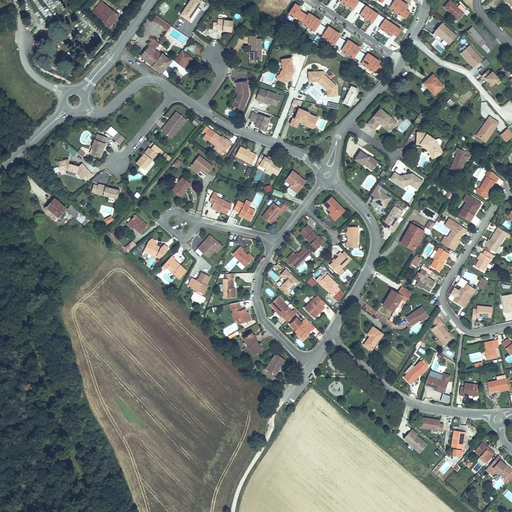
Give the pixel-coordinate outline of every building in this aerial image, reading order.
[(202,0),(190,0),(187,6),(190,8),(185,15),(190,19),(202,0)] [(341,0),(341,1),(353,10),(355,8),(361,12),(360,15),(373,23),(374,21),(380,25),(379,28),(392,36),(393,34),(397,36),(401,30),(357,0),(341,0)] [(378,0),(380,1),(381,0),(388,5),(387,6),(405,19),(410,12),(406,9),(407,8),(405,6),(407,4),(401,0),(397,0),(397,1),(395,0),(378,0)] [(450,0),(444,7),(458,20),(464,13),(458,7),(450,0)] [(103,2),(99,8),(103,11),(107,5),(103,2)] [(300,6),(295,3),(288,14),(295,18),(296,17),(303,22),(302,23),(315,32),(315,30),(322,35),(321,36),(334,45),(335,44),(342,49),(341,50),(354,58),(355,57),(362,62),(361,63),(373,72),(374,71),(378,73),(383,66),(379,64),(376,62),(377,61),(378,60),(374,57),(370,54),(370,55),(369,57),(366,55),(359,50),(357,49),(358,47),(359,46),(351,41),(350,42),(349,43),(347,42),(340,37),(337,35),(338,34),(339,33),(331,27),(330,29),(329,30),(327,28),(320,24),(318,22),(319,21),(319,19),(311,14),(311,15),(310,17),(307,15),(300,10),(298,8),(299,7),(300,6)] [(466,10),(460,4),(458,7),(464,13),(466,10)] [(99,8),(95,15),(115,27),(123,15),(107,5),(103,11),(99,8)] [(152,21),(167,31),(171,26),(156,15),(152,21)] [(235,18),(220,17),(219,21),(215,20),(215,27),(234,29),(235,18)] [(457,36),(442,23),(435,31),(441,37),(442,36),(443,38),(442,38),(449,44),(457,36)] [(204,33),(206,26),(200,24),(197,30),(204,33)] [(472,27),(467,31),(478,43),(483,39),(472,27)] [(172,29),(169,36),(185,43),(188,37),(172,29)] [(252,56),(262,57),(263,35),(257,35),(257,32),(250,32),(250,41),(252,41),(252,47),(252,56)] [(204,46),(191,38),(187,45),(200,53),(204,46)] [(484,43),(486,42),(483,39),(478,43),(487,53),(491,50),(484,43)] [(159,46),(152,41),(148,47),(149,48),(142,57),(163,71),(171,60),(161,53),(160,56),(157,53),(155,52),(159,46)] [(469,46),(461,53),(474,67),(482,60),(469,46)] [(181,49),(174,59),(184,66),(191,56),(181,49)] [(292,53),(282,55),(284,66),(282,66),(281,71),(280,71),(283,72),(281,76),(286,78),(287,77),(288,74),(292,75),(295,67),(292,53)] [(192,57),(191,56),(184,66),(186,67),(192,57)] [(486,58),(481,63),(485,67),(490,63),(486,58)] [(326,67),(324,65),(309,66),(310,77),(314,76),(314,68),(320,67),(320,70),(324,70),(325,68),(326,67)] [(324,70),(320,70),(320,67),(314,68),(314,76),(319,76),(326,82),(329,85),(330,90),(339,89),(338,79),(325,68),(324,70)] [(488,70),(482,76),(484,79),(486,78),(488,81),(492,85),(499,78),(493,71),(491,73),(488,70)] [(436,72),(426,81),(436,93),(447,84),(436,72)] [(326,82),(319,76),(317,78),(317,80),(322,85),(324,84),(326,82)] [(238,79),(240,88),(240,91),(241,91),(242,92),(238,101),(247,104),(251,92),(249,78),(238,79)] [(347,101),(354,104),(361,87),(355,85),(353,90),(352,89),(347,101)] [(260,88),(258,96),(265,98),(266,97),(271,99),(279,102),(283,91),(269,86),(269,87),(268,91),(260,88)] [(312,107),(302,103),(299,112),(297,112),(294,119),(301,121),(303,114),(309,116),(308,118),(313,120),(314,118),(318,119),(321,112),(312,108),(312,107)] [(383,105),(370,122),(377,128),(383,120),(385,117),(389,120),(387,123),(393,128),(398,121),(391,116),(393,113),(383,105)] [(182,115),(171,107),(165,115),(167,116),(164,120),(162,119),(157,126),(163,131),(166,127),(170,130),(182,115)] [(278,117),(260,113),(258,120),(264,122),(263,126),(275,129),(278,117)] [(400,119),(393,113),(391,116),(398,121),(400,119)] [(482,138),(488,143),(501,125),(492,119),(485,129),(487,130),(482,138)] [(198,132),(210,141),(217,146),(220,148),(224,142),(221,140),(223,138),(219,134),(204,123),(198,132)] [(117,135),(110,129),(105,135),(112,141),(117,135)] [(428,131),(421,130),(420,140),(425,140),(432,145),(436,153),(439,151),(441,154),(444,153),(446,151),(440,139),(428,131)] [(100,136),(90,132),(85,146),(87,150),(86,154),(93,156),(96,149),(95,147),(96,145),(97,146),(100,136)] [(228,138),(220,132),(219,134),(223,138),(221,140),(224,142),(228,138)] [(420,140),(420,142),(423,142),(431,147),(435,156),(441,154),(439,151),(436,153),(432,145),(425,140),(420,140)] [(144,144),(142,143),(130,159),(139,166),(151,151),(148,148),(144,144)] [(236,143),(231,152),(248,160),(253,151),(246,148),(242,146),(236,143)] [(360,146),(353,155),(362,161),(363,160),(372,166),(378,158),(372,154),(371,155),(368,152),(360,146)] [(453,167),(462,172),(471,151),(459,146),(457,150),(460,151),(453,167)] [(263,152),(259,150),(255,158),(259,160),(258,161),(261,162),(265,164),(272,168),(276,170),(281,162),(272,157),(266,154),(266,153),(263,152)] [(195,152),(185,164),(193,170),(196,167),(198,165),(204,170),(209,163),(195,152)] [(63,159),(52,162),(53,167),(57,166),(58,170),(62,169),(72,172),(77,178),(80,175),(83,178),(87,174),(77,163),(75,165),(73,165),(64,163),(63,159)] [(292,166),(285,176),(290,180),(286,185),(289,191),(293,193),(298,187),(306,177),(300,172),(301,170),(293,164),(292,166)] [(395,173),(390,179),(403,187),(406,184),(410,183),(418,188),(423,181),(412,174),(406,175),(407,176),(404,176),(404,175),(400,176),(395,173)] [(178,174),(168,187),(177,194),(187,181),(178,174)] [(492,194),(490,193),(497,181),(489,177),(482,188),(481,187),(478,192),(489,198),(492,194)] [(100,184),(92,182),(90,192),(112,197),(114,188),(100,184)] [(379,190),(382,187),(378,184),(373,191),(377,193),(374,197),(372,200),(384,208),(391,198),(379,190)] [(274,190),(272,195),(281,199),(283,193),(274,190)] [(447,197),(452,200),(456,192),(452,190),(447,197)] [(229,201),(210,193),(207,199),(211,201),(209,206),(213,208),(214,206),(225,211),(229,201)] [(332,194),(324,202),(331,209),(329,212),(336,218),(338,215),(346,207),(332,194)] [(466,205),(460,214),(473,222),(484,203),(472,196),(468,194),(462,203),(466,205)] [(53,199),(46,208),(57,218),(65,210),(53,199)] [(240,199),(235,208),(243,213),(242,215),(248,218),(253,208),(247,205),(248,203),(240,199)] [(273,200),(261,215),(270,221),(280,208),(282,209),(286,204),(282,201),(280,200),(277,203),(273,200)] [(395,206),(386,219),(392,223),(390,226),(388,229),(394,233),(400,223),(397,221),(403,211),(395,206)] [(71,207),(66,212),(74,219),(79,214),(71,207)] [(144,224),(130,215),(124,224),(138,233),(144,224)] [(104,219),(107,224),(114,221),(112,216),(104,219)] [(448,242),(457,248),(461,240),(465,234),(466,235),(469,230),(461,225),(450,219),(447,225),(451,227),(450,229),(454,231),(449,239),(448,242)] [(425,228),(430,231),(435,224),(430,221),(425,228)] [(307,223),(299,230),(317,246),(325,238),(319,233),(318,234),(307,223)] [(347,240),(347,245),(359,245),(359,239),(360,239),(360,223),(348,224),(348,228),(347,228),(347,233),(349,233),(349,240),(347,240)] [(410,234),(404,243),(414,248),(423,233),(412,226),(408,232),(410,234)] [(493,241),(489,248),(498,253),(508,237),(509,237),(511,234),(501,228),(499,231),(493,241)] [(208,234),(202,241),(203,243),(208,238),(212,242),(214,240),(208,234)] [(153,240),(147,238),(141,252),(156,258),(160,248),(161,244),(157,242),(155,247),(153,245),(153,240)] [(203,243),(202,241),(195,248),(204,257),(211,249),(217,243),(214,240),(212,242),(208,238),(203,243)] [(448,242),(449,239),(446,238),(442,245),(456,253),(456,254),(463,241),(461,240),(457,248),(448,242)] [(220,245),(217,243),(211,249),(214,252),(220,245)] [(296,267),(311,251),(303,243),(300,247),(301,248),(296,253),(293,250),(287,257),(296,267)] [(131,249),(126,244),(122,249),(126,253),(131,249)] [(239,245),(230,254),(243,265),(250,258),(241,250),(242,248),(239,245)] [(331,264),(338,272),(351,259),(342,250),(338,254),(340,255),(331,264)] [(451,257),(440,250),(434,260),(436,261),(431,268),(441,274),(446,266),(444,265),(447,259),(449,261),(451,257)] [(493,254),(487,251),(485,254),(482,260),(477,268),(486,273),(494,259),(491,258),(493,254)] [(165,267),(177,278),(185,270),(179,265),(177,266),(171,261),(173,259),(174,258),(170,255),(164,262),(160,266),(164,269),(165,267)] [(417,258),(412,266),(417,270),(422,262),(417,258)] [(233,270),(236,267),(230,261),(226,264),(233,270)] [(272,280),(279,287),(290,275),(277,263),(273,268),(278,274),(272,280)] [(433,274),(424,269),(422,272),(430,277),(431,277),(433,274)] [(317,278),(320,281),(325,275),(322,272),(317,278)] [(423,278),(417,287),(431,295),(437,285),(429,280),(430,277),(422,272),(420,276),(423,278)] [(185,287),(193,291),(194,288),(202,292),(205,286),(203,285),(207,277),(199,273),(195,280),(190,278),(185,287)] [(231,273),(223,273),(223,279),(221,279),(222,298),(233,298),(233,288),(230,288),(230,279),(231,279),(231,273)] [(339,284),(327,273),(325,275),(320,281),(331,291),(330,292),(334,296),(342,289),(338,285),(339,284)] [(306,283),(313,287),(316,282),(310,278),(306,283)] [(456,304),(464,309),(473,295),(475,296),(479,291),(470,285),(467,291),(464,289),(456,304)] [(398,297),(392,293),(382,307),(393,314),(402,300),(407,304),(413,296),(403,289),(398,297)] [(326,301),(317,293),(314,297),(323,305),(326,301)] [(473,295),(464,309),(467,311),(475,296),(473,295)] [(277,297),(269,306),(283,319),(291,310),(277,297)] [(314,297),(304,308),(311,315),(319,307),(321,309),(324,306),(323,305),(314,297)] [(239,305),(229,308),(231,312),(233,311),(236,319),(237,323),(250,319),(248,314),(246,314),(246,313),(244,308),(240,309),(239,305)] [(291,310),(283,319),(286,322),(294,314),(297,310),(295,309),(294,307),(291,310)] [(319,307),(311,315),(314,317),(321,309),(319,307)] [(405,317),(411,328),(429,317),(422,307),(405,317)] [(481,311),(477,311),(476,322),(480,322),(480,318),(493,319),(493,308),(481,308),(481,311)] [(300,322),(296,318),(289,325),(296,331),(295,332),(300,337),(305,332),(308,334),(312,330),(307,324),(309,322),(305,317),(300,322)] [(446,328),(437,337),(451,350),(459,343),(447,332),(448,330),(446,328)] [(365,347),(373,353),(384,337),(373,330),(368,338),(370,339),(365,347)] [(257,340),(253,333),(243,339),(253,356),(261,350),(256,341),(257,340)] [(488,352),(490,361),(501,358),(498,349),(502,348),(501,340),(488,344),(490,352),(488,352)] [(275,353),(263,366),(268,370),(274,363),(275,364),(281,358),(275,353)] [(420,361),(404,378),(411,385),(414,382),(412,380),(418,373),(420,375),(427,367),(420,361)] [(274,363),(268,370),(270,372),(276,365),(274,363)] [(511,385),(510,376),(500,378),(501,382),(492,384),(494,392),(503,390),(510,389),(510,391),(511,390),(511,385)] [(452,384),(432,378),(429,387),(440,390),(442,390),(441,393),(449,395),(452,384)] [(484,387),(469,386),(469,388),(466,388),(466,398),(470,398),(470,396),(483,397),(484,387)] [(448,404),(450,396),(442,395),(441,402),(448,404)] [(428,420),(427,431),(449,433),(449,425),(446,425),(446,423),(435,422),(435,420),(428,420)] [(403,441),(420,453),(428,443),(410,430),(403,441)] [(461,456),(467,456),(467,450),(469,444),(469,437),(472,437),(472,433),(460,432),(458,449),(460,449),(460,453),(460,456),(458,456),(459,459),(461,459),(461,456)] [(488,444),(480,453),(487,458),(493,463),(498,456),(492,451),(493,449),(488,444)] [(503,465),(499,469),(511,479),(511,477),(511,465),(507,461),(508,459),(504,456),(499,462),(503,465)] [(499,486),(503,490),(509,483),(505,479),(499,486)]
